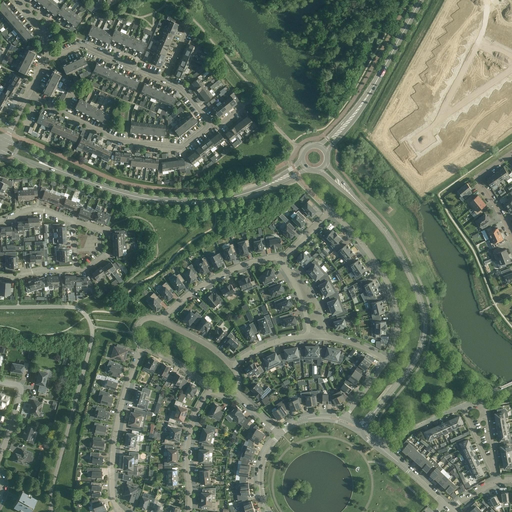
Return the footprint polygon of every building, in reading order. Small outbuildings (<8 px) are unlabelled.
[(45,9),(52,0),(44,0),(41,5),(45,9)] [(50,12),(57,4),(52,0),(45,9),(50,12)] [(61,7),(57,4),(50,12),(55,16),(57,13),(56,13),(61,7)] [(56,13),(57,13),(61,17),(68,8),(63,4),(61,7),(56,13)] [(468,4),(463,7),(466,12),(463,15),(466,19),(475,13),(468,4)] [(7,5),(0,11),(0,14),(2,17),(11,9),(7,5)] [(65,20),(72,11),(68,8),(61,17),(65,20)] [(2,17),(6,21),(14,14),(11,9),(2,17)] [(77,15),(72,11),(65,20),(70,24),(77,15)] [(14,14),(6,21),(10,25),(18,18),(14,14)] [(81,19),(77,15),(70,24),(74,28),(81,19)] [(168,26),(178,30),(180,25),(175,23),(177,19),(168,15),(167,19),(171,21),(168,26)] [(462,16),(457,19),(460,24),(457,27),(460,31),(468,25),(462,16)] [(10,25),(14,30),(22,22),(18,18),(10,25)] [(14,30),(17,34),(26,27),(22,22),(14,30)] [(87,35),(93,37),(97,27),(92,25),(87,35)] [(168,26),(166,31),(174,35),(175,36),(178,30),(168,26)] [(17,34),(21,38),(30,31),(26,27),(17,34)] [(98,40),(102,29),(97,27),(93,37),(98,40)] [(456,27),(450,31),(454,36),(450,39),(453,43),(462,37),(456,27)] [(103,42),(108,32),(102,29),(98,40),(103,42)] [(116,42),(120,32),(115,29),(113,34),(110,40),(111,40),(116,42)] [(498,30),(493,39),(498,42),(502,33),(503,33),(498,30)] [(33,35),(30,31),(21,38),(25,43),(33,35)] [(163,36),(172,40),(174,35),(166,31),(165,31),(163,36)] [(113,34),(108,32),(103,42),(109,44),(111,40),(110,40),(113,34)] [(125,34),(120,32),(116,42),(118,43),(121,44),(125,34)] [(502,33),(498,42),(502,44),(507,36),(503,33),(502,33)] [(126,46),(131,36),(125,34),(121,44),(126,46)] [(132,49),(136,38),(131,36),(126,46),(132,49)] [(163,36),(160,41),(170,45),(172,40),(163,36)] [(507,36),(502,44),(507,46),(511,38),(507,36)] [(137,51),(141,41),(136,38),(132,49),(137,51)] [(449,39),(444,43),(448,48),(444,51),(447,55),(456,48),(449,39)] [(147,43),(141,41),(137,51),(142,53),(147,43)] [(168,50),(170,45),(160,41),(158,46),(168,50)] [(187,43),(185,48),(194,52),(196,53),(198,48),(201,49),(202,45),(195,42),(193,46),(187,43)] [(26,49),(23,54),(33,59),(36,53),(34,52),(36,49),(29,46),(28,49),(26,49)] [(165,56),(168,50),(158,46),(156,52),(157,52),(165,56)] [(185,48),(182,53),(192,57),(194,52),(185,48)] [(443,51),(438,55),(441,60),(438,62),(441,66),(449,60),(443,51)] [(157,52),(155,57),(164,61),(166,56),(165,56),(157,52)] [(192,57),(182,53),(180,59),(189,63),(192,57)] [(33,59),(23,54),(21,59),(31,64),(33,59)] [(77,57),(82,68),(88,65),(83,55),(77,57)] [(152,56),(149,61),(153,63),(162,67),(164,61),(155,57),(152,56)] [(77,70),(82,68),(77,57),(72,60),(77,70)] [(21,59),(18,64),(28,69),(31,64),(21,59)] [(187,68),(189,63),(180,59),(178,64),(187,68)] [(67,62),(72,73),(77,70),(72,60),(67,62)] [(67,75),(72,73),(67,62),(62,65),(67,75)] [(98,75),(102,65),(96,62),(92,73),(98,75)] [(437,63),(431,67),(435,72),(431,74),(434,78),(443,72),(437,63)] [(28,69),(18,64),(16,69),(25,74),(28,69)] [(185,73),(187,68),(178,64),(176,69),(185,73)] [(98,75),(103,77),(107,67),(102,65),(98,75)] [(103,77),(108,79),(112,69),(107,67),(103,77)] [(52,71),(50,76),(60,81),(62,76),(60,75),(61,74),(58,71),(55,69),(54,71),(52,71)] [(112,69),(108,79),(113,82),(118,71),(112,69)] [(183,78),(185,73),(176,69),(173,75),(183,78)] [(113,82),(119,84),(123,74),(118,71),(113,82)] [(12,79),(20,83),(22,78),(15,74),(12,79)] [(119,84),(124,86),(128,76),(123,74),(119,84)] [(430,75),(425,79),(429,84),(425,86),(428,90),(437,84),(430,75)] [(57,86),(60,81),(50,76),(47,81),(57,86)] [(124,86),(129,88),(134,78),(128,76),(124,86)] [(139,80),(134,78),(129,88),(135,91),(139,80)] [(194,88),(202,82),(198,78),(190,84),(194,88)] [(9,84),(17,88),(20,83),(12,79),(10,79),(8,82),(10,83),(9,84)] [(55,91),(57,86),(47,81),(45,86),(55,91)] [(198,93),(206,87),(202,82),(194,88),(198,93)] [(140,93),(146,95),(150,85),(144,83),(140,93)] [(9,84),(7,89),(14,93),(17,88),(9,84)] [(150,85),(146,95),(151,98),(155,87),(150,85)] [(52,97),(55,91),(45,86),(42,92),(52,97)] [(4,87),(1,92),(9,96),(12,97),(14,93),(7,89),(4,87)] [(155,87),(151,98),(156,100),(160,90),(155,87)] [(201,97),(209,91),(206,87),(198,93),(201,97)] [(424,87),(419,91),(422,96),(419,98),(422,102),(430,96),(424,87)] [(209,91),(201,97),(205,102),(212,96),(213,97),(215,95),(215,94),(211,89),(209,91)] [(156,100),(161,102),(166,92),(160,90),(156,100)] [(1,92),(0,94),(0,97),(6,101),(9,96),(1,92)] [(161,102),(167,104),(171,94),(166,92),(161,102)] [(230,96),(226,99),(233,107),(237,104),(233,99),(236,97),(232,92),(229,94),(230,96)] [(176,96),(171,94),(167,104),(172,107),(176,96)] [(75,109),(80,111),(85,101),(80,99),(75,109)] [(233,107),(226,99),(222,103),(228,111),(233,107)] [(499,100),(494,109),(498,111),(500,108),(505,110),(508,105),(499,100)] [(90,104),(85,101),(80,111),(85,114),(90,104)] [(222,103),(217,107),(224,114),(228,111),(222,103)] [(95,106),(90,104),(85,114),(90,116),(95,106)] [(100,109),(95,106),(90,116),(95,119),(100,109)] [(219,118),(224,114),(217,107),(213,110),(219,118)] [(488,107),(483,117),(487,119),(489,115),(494,118),(497,112),(488,107)] [(100,121),(105,112),(100,109),(95,119),(100,121)] [(105,112),(100,121),(106,124),(111,114),(105,112)] [(41,124),(45,115),(40,113),(36,122),(41,124)] [(186,117),(193,125),(198,122),(191,113),(186,117)] [(47,126),(50,118),(45,115),(41,124),(47,126)] [(242,118),(249,126),(253,122),(247,115),(242,118)] [(418,115),(414,118),(419,126),(424,123),(418,115)] [(477,115),(472,124),(476,127),(478,123),(483,126),(486,120),(477,115)] [(186,117),(182,120),(189,129),(193,125),(186,117)] [(50,118),(47,126),(51,128),(52,128),(54,122),(54,123),(55,120),(50,118)] [(244,130),(249,126),(242,118),(238,122),(244,130)] [(414,118),(410,121),(415,129),(419,126),(414,118)] [(189,129),(182,120),(177,124),(184,133),(189,129)] [(410,121),(405,124),(411,132),(415,129),(410,121)] [(59,125),(54,123),(54,122),(52,128),(51,128),(50,131),(55,133),(59,125)] [(240,133),(244,130),(238,122),(233,125),(240,133)] [(466,123),(461,132),(465,135),(467,131),(472,134),(475,128),(466,123)] [(173,128),(170,130),(174,135),(177,133),(180,136),(182,134),(184,133),(177,124),(173,128)] [(405,124),(401,127),(407,135),(411,132),(405,124)] [(60,135),(64,127),(59,125),(55,133),(60,135)] [(233,125),(229,129),(235,137),(238,140),(240,143),(242,141),(237,135),(240,133),(233,125)] [(65,137),(69,129),(64,127),(60,135),(65,137)] [(401,127),(397,130),(403,138),(407,135),(401,127)] [(70,139),(74,131),(69,129),(65,137),(70,139)] [(235,137),(229,129),(224,133),(231,140),(235,137)] [(397,130),(393,133),(398,141),(403,138),(397,130)] [(455,130),(450,140),(454,142),(456,139),(461,141),(464,136),(455,130)] [(74,131),(70,139),(76,141),(79,133),(74,131)] [(218,131),(214,135),(220,143),(224,139),(218,131)] [(220,143),(214,135),(209,138),(209,139),(215,145),(215,146),(220,143)] [(76,148),(76,149),(81,152),(82,150),(83,148),(82,148),(86,140),(81,137),(77,146),(76,148)] [(204,141),(210,149),(215,145),(209,139),(209,138),(209,137),(204,141)] [(91,142),(86,140),(82,148),(83,148),(82,150),(86,152),(87,150),(91,142)] [(204,141),(199,145),(206,153),(210,149),(204,141)] [(87,150),(92,152),(96,144),(91,142),(87,150)] [(406,142),(398,147),(401,152),(409,146),(406,142)] [(101,147),(96,144),(92,152),(97,155),(101,147)] [(199,145),(195,148),(196,149),(202,157),(201,156),(204,154),(206,157),(208,155),(206,153),(199,145)] [(439,145),(435,148),(440,156),(445,153),(439,145)] [(409,146),(401,152),(404,156),(405,156),(404,156),(412,151),(413,151),(409,146)] [(106,149),(101,147),(97,155),(102,157),(106,149)] [(435,148),(431,151),(436,159),(440,156),(435,148)] [(111,155),(110,154),(111,151),(106,149),(102,157),(101,159),(107,162),(111,155)] [(196,149),(191,153),(198,161),(202,157),(196,149)] [(412,151),(404,156),(405,156),(408,160),(415,155),(412,151)] [(431,151),(427,154),(432,162),(436,159),(431,151)] [(198,161),(191,153),(187,156),(190,161),(187,162),(190,169),(194,166),(193,164),(198,161)] [(427,154),(422,157),(428,165),(432,162),(427,154)] [(422,157),(418,160),(424,168),(428,165),(422,157)] [(185,171),(185,170),(190,169),(187,162),(184,163),(184,158),(178,159),(179,169),(180,172),(185,171)] [(418,160),(414,163),(419,171),(424,168),(418,160)] [(504,167),(499,171),(505,178),(507,181),(511,177),(509,175),(504,167)] [(499,171),(495,174),(501,181),(505,178),(499,171)] [(495,174),(491,177),(496,184),(501,181),(495,174)] [(491,177),(486,180),(492,188),(493,190),(498,187),(496,184),(491,177)] [(0,181),(0,187),(6,190),(8,185),(12,187),(12,186),(14,186),(14,181),(13,181),(4,179),(3,182),(2,182),(0,181)] [(471,188),(470,186),(467,183),(463,186),(463,185),(461,187),(461,188),(459,189),(459,190),(458,191),(462,196),(459,198),(462,201),(472,193),(469,190),(471,188)] [(28,190),(29,200),(32,200),(32,199),(34,198),(34,196),(38,196),(37,188),(33,188),(33,187),(28,187),(28,190)] [(46,202),(49,195),(50,192),(45,191),(46,189),(42,187),(39,193),(43,195),(42,199),(44,199),(43,201),(46,202)] [(21,199),(23,199),(23,190),(18,191),(18,190),(14,190),(15,197),(18,197),(18,201),(21,201),(21,199)] [(55,194),(50,192),(49,195),(46,202),(49,203),(50,202),(52,202),(55,194)] [(60,196),(55,194),(52,202),(54,203),(54,205),(59,207),(63,197),(64,196),(61,195),(60,196)] [(472,208),(482,200),(478,195),(473,199),(471,196),(465,200),(472,208)] [(63,197),(59,207),(65,209),(66,208),(68,209),(71,200),(63,197)] [(76,201),(76,202),(71,200),(68,209),(70,209),(70,211),(75,213),(78,207),(79,203),(76,201)] [(315,214),(317,211),(312,206),(314,204),(309,200),(307,202),(308,202),(303,207),(306,211),(309,215),(309,214),(312,216),(313,216),(315,214)] [(486,205),(482,200),(472,208),(478,216),(484,212),(481,209),(486,205)] [(82,208),(78,207),(75,213),(78,214),(77,217),(82,219),(86,210),(85,210),(85,209),(85,208),(83,207),(82,208)] [(93,214),(95,210),(92,209),(91,212),(86,210),(82,219),(88,221),(90,213),(93,214)] [(95,210),(93,214),(96,216),(94,221),(99,223),(103,213),(100,212),(101,211),(96,209),(95,210)] [(296,213),(297,214),(292,219),(301,227),(304,224),(304,223),(305,222),(301,218),(304,216),(298,211),(296,213)] [(106,214),(103,213),(99,223),(104,224),(106,219),(109,221),(111,215),(106,213),(106,214)] [(487,222),(490,220),(489,219),(490,219),(488,216),(487,216),(485,214),(476,221),(480,227),(482,229),(487,226),(485,223),(487,222)] [(33,218),(34,227),(34,230),(39,229),(39,228),(42,227),(42,220),(39,220),(39,218),(33,218)] [(23,230),(23,222),(17,222),(17,225),(14,225),(14,229),(15,229),(15,235),(23,234),(23,230)] [(295,233),(292,230),(291,229),(294,227),(289,223),(287,225),(282,230),(285,232),(284,233),(287,236),(288,235),(290,238),(291,237),(292,238),(294,236),(293,235),(295,233)] [(57,227),(57,232),(66,232),(65,226),(60,227),(59,224),(52,224),(53,227),(57,227)] [(11,227),(6,227),(6,236),(11,235),(11,239),(15,239),(15,235),(15,229),(14,229),(11,229),(11,227)] [(489,239),(500,234),(498,228),(492,230),(491,227),(484,230),(489,239)] [(113,239),(125,238),(124,230),(115,231),(115,234),(112,234),(112,240),(113,239)] [(328,243),(338,234),(335,231),(335,232),(333,230),(328,235),(326,233),(322,237),(324,239),(328,243)] [(335,250),(339,246),(337,244),(341,239),(340,237),(338,234),(328,243),(333,247),(332,248),(335,250)] [(503,239),(500,234),(489,239),(493,248),(499,245),(498,242),(503,239)] [(274,239),(274,236),(266,237),(267,243),(270,243),(271,247),(272,247),(272,248),(277,248),(277,246),(282,246),(281,243),(282,242),(281,241),(281,238),(274,239)] [(66,243),(66,237),(57,238),(53,238),(53,244),(56,244),(56,246),(64,246),(63,243),(66,243)] [(261,240),(255,242),(255,245),(254,245),(255,249),(256,249),(257,252),(258,253),(261,252),(261,251),(263,250),(262,244),(265,244),(264,238),(260,238),(261,240)] [(247,247),(250,246),(249,239),(245,241),(238,243),(240,247),(239,248),(240,253),(241,252),(242,256),(243,256),(244,256),(246,255),(249,254),(247,247)] [(233,253),(236,251),(234,243),(230,245),(230,246),(224,248),(225,252),(224,253),(226,258),(227,257),(229,261),(230,261),(233,260),(232,260),(235,259),(234,255),(233,253)] [(341,257),(350,249),(349,248),(350,248),(348,245),(347,245),(346,244),(341,249),(339,246),(335,250),(337,252),(341,257)] [(56,256),(61,256),(69,255),(68,250),(65,250),(65,247),(59,247),(59,251),(56,251),(56,256)] [(40,251),(35,251),(35,254),(36,263),(41,262),(41,259),(44,259),(44,255),(44,253),(43,248),(40,248),(40,251)] [(496,260),(508,255),(506,249),(500,251),(499,248),(492,250),(496,260)] [(114,250),(113,250),(113,256),(116,256),(116,259),(124,259),(124,255),(125,255),(126,254),(126,249),(114,250)] [(351,250),(350,249),(341,257),(344,262),(346,264),(351,261),(349,258),(354,254),(353,253),(354,252),(352,250),(351,250)] [(322,250),(319,253),(323,258),(327,255),(322,250)] [(29,254),(27,254),(27,256),(30,256),(30,263),(36,263),(35,254),(35,251),(29,251),(29,254)] [(16,252),(5,253),(5,255),(6,256),(7,257),(8,257),(9,257),(9,263),(17,262),(17,257),(16,257),(16,252)] [(223,259),(220,253),(217,254),(210,258),(215,268),(216,267),(216,268),(219,266),(222,264),(220,261),(223,259)] [(307,255),(304,253),(302,255),(301,254),(298,257),(299,258),(297,260),(297,261),(299,263),(300,263),(302,265),(306,260),(308,262),(313,258),(308,254),(307,255)] [(61,256),(56,256),(57,262),(60,262),(60,265),(66,264),(66,261),(69,261),(69,255),(61,256)] [(510,261),(508,255),(496,260),(500,269),(506,266),(505,263),(510,261)] [(209,264),(206,257),(202,258),(203,261),(197,264),(199,267),(198,267),(200,271),(201,271),(203,274),(204,274),(207,273),(206,272),(209,271),(206,266),(209,264)] [(308,274),(311,276),(321,267),(317,262),(315,260),(310,264),(312,266),(307,271),(309,273),(308,274)] [(353,264),(351,261),(346,264),(348,267),(352,272),(362,265),(361,264),(362,263),(360,261),(359,261),(358,260),(353,264)] [(18,268),(17,262),(9,263),(5,263),(5,271),(15,271),(15,268),(18,268)] [(111,272),(113,276),(116,274),(116,273),(117,272),(117,271),(116,270),(119,268),(115,262),(112,264),(111,262),(106,265),(111,272)] [(195,269),(192,264),(187,267),(189,270),(184,273),(190,282),(191,282),(192,283),(195,281),(194,280),(197,278),(192,271),(195,269)] [(106,265),(102,268),(106,274),(107,276),(111,272),(106,265)] [(363,266),(362,265),(352,272),(355,277),(356,280),(361,276),(360,274),(365,270),(365,269),(365,268),(363,266)] [(102,277),(106,274),(102,268),(101,267),(97,270),(102,277)] [(321,267),(311,276),(313,279),(314,278),(316,280),(321,276),(323,279),(328,275),(325,272),(321,267)] [(511,272),(511,273),(510,271),(511,271),(510,268),(501,271),(503,277),(504,276),(507,282),(510,281),(511,282),(511,281),(511,272)] [(97,281),(102,277),(97,270),(92,273),(94,276),(91,278),(95,284),(98,282),(97,281)] [(272,270),(269,271),(268,270),(264,273),(265,274),(261,275),(264,281),(263,282),(265,285),(272,282),(270,278),(275,276),(274,273),(273,270),(272,270)] [(182,288),(185,286),(181,281),(183,279),(179,274),(177,276),(171,281),(179,291),(180,290),(180,291),(183,289),(182,288)] [(328,275),(323,279),(325,282),(319,285),(321,288),(320,288),(321,292),(333,285),(330,279),(328,275)] [(62,279),(62,286),(62,288),(71,288),(70,276),(65,276),(65,279),(62,279)] [(47,279),(44,279),(44,280),(44,287),(47,287),(48,290),(53,290),(53,288),(53,277),(47,277),(47,279)] [(58,286),(62,286),(62,279),(58,280),(58,277),(53,277),(53,288),(57,288),(58,286)] [(87,277),(81,277),(81,286),(87,286),(87,288),(93,287),(91,281),(87,281),(87,277)] [(244,280),(239,282),(240,284),(240,285),(240,286),(241,285),(242,288),(243,291),(247,290),(248,290),(253,288),(257,286),(254,280),(251,282),(249,277),(248,278),(248,277),(243,279),(244,280)] [(44,287),(44,280),(44,279),(39,280),(38,278),(33,279),(36,290),(44,287)] [(36,290),(33,279),(28,281),(29,284),(25,285),(28,293),(36,290)] [(364,292),(375,286),(375,285),(374,282),(373,282),(373,281),(367,284),(365,281),(360,284),(361,287),(362,287),(364,292)] [(5,282),(4,295),(10,295),(10,292),(13,292),(13,288),(10,288),(11,283),(5,282)] [(171,288),(166,282),(161,287),(161,288),(159,289),(161,291),(163,294),(162,295),(165,298),(166,297),(168,300),(169,299),(169,300),(172,298),(171,297),(173,295),(169,290),(171,288)] [(231,285),(230,284),(225,287),(226,288),(222,290),(224,293),(223,293),(224,294),(226,297),(234,292),(236,295),(240,293),(237,287),(234,289),(231,285)] [(276,287),(274,284),(269,286),(270,289),(269,290),(272,296),(275,295),(276,295),(281,293),(280,293),(284,291),(284,290),(283,287),(282,287),(281,285),(276,287)] [(333,285),(321,292),(323,295),(324,294),(325,297),(331,293),(333,297),(339,294),(337,290),(336,291),(333,285)] [(376,288),(375,286),(364,292),(367,297),(367,298),(368,300),(374,298),(372,295),(378,292),(378,291),(378,290),(377,287),(376,288)] [(158,297),(154,293),(150,297),(153,300),(149,303),(157,311),(157,310),(158,311),(161,309),(160,308),(162,306),(156,300),(158,297)] [(215,297),(212,294),(210,295),(209,295),(206,297),(207,297),(206,298),(214,307),(219,303),(219,302),(221,300),(217,295),(215,297)] [(328,305),(329,309),(342,304),(340,298),(339,294),(333,297),(334,300),(328,302),(329,305),(328,305)] [(284,302),(282,298),(275,301),(276,305),(278,304),(280,310),(284,309),(284,310),(288,308),(288,307),(291,306),(291,305),(292,305),(290,302),(289,299),(284,302)] [(371,309),(383,306),(383,305),(382,302),(381,300),(375,302),(374,298),(368,300),(369,304),(369,303),(371,309)] [(344,310),(342,304),(329,309),(330,312),(331,312),(333,314),(339,312),(340,315),(348,312),(346,309),(344,310)] [(383,308),(383,306),(371,309),(372,315),(373,318),(379,318),(378,314),(384,312),(384,311),(385,311),(384,307),(383,308)] [(249,310),(245,312),(250,321),(254,319),(249,310)] [(195,315),(191,311),(184,320),(184,321),(187,324),(187,323),(190,325),(194,320),(197,322),(202,316),(196,312),(195,315)] [(288,314),(280,316),(281,323),(285,322),(286,327),(297,324),(296,323),(297,322),(296,319),(295,319),(295,316),(289,318),(288,314)] [(269,315),(265,316),(265,318),(259,320),(260,325),(259,325),(261,330),(262,329),(264,334),(265,334),(265,335),(268,334),(268,333),(270,332),(268,325),(272,324),(269,315)] [(347,321),(346,315),(340,317),(340,320),(334,322),(335,324),(334,325),(335,328),(336,327),(336,328),(339,327),(339,329),(343,327),(343,326),(346,326),(345,322),(347,321)] [(210,322),(205,318),(197,327),(198,328),(197,328),(200,330),(203,332),(204,329),(207,331),(212,325),(210,323),(210,322)] [(370,318),(370,320),(373,320),(373,322),(375,322),(375,328),(386,328),(386,324),(385,324),(385,321),(379,321),(379,318),(373,318),(370,318)] [(257,331),(253,322),(249,324),(251,327),(245,330),(246,333),(245,334),(247,338),(248,337),(250,341),(251,340),(251,341),(254,340),(253,339),(256,338),(254,333),(257,331)] [(220,329),(218,327),(214,332),(216,334),(214,337),(216,339),(215,340),(218,342),(218,341),(219,342),(227,333),(221,328),(220,329)] [(386,328),(375,328),(375,334),(373,334),(373,337),(379,337),(379,334),(385,334),(385,331),(386,331),(386,328)] [(234,336),(230,333),(226,338),(229,340),(226,343),(226,344),(225,345),(229,348),(230,347),(234,351),(236,348),(237,348),(237,347),(239,345),(231,338),(234,336)] [(127,346),(118,344),(117,347),(115,346),(113,354),(115,354),(114,358),(125,361),(127,354),(125,353),(126,350),(127,346)] [(312,359),(312,345),(309,345),(309,346),(306,346),(306,353),(302,353),(303,359),(306,359),(312,359)] [(316,345),(312,345),(312,359),(318,359),(318,365),(321,365),(322,359),(322,353),(323,352),(319,352),(319,346),(316,346),(316,345)] [(303,359),(302,353),(299,354),(297,347),(294,348),(294,346),(291,347),(293,361),(299,359),(300,360),(303,359)] [(284,363),(287,362),(293,361),(291,347),(287,348),(287,349),(284,350),(286,356),(282,357),(284,363)] [(326,354),(322,353),(322,359),(325,360),(331,361),(334,348),(331,347),(331,348),(328,347),(326,354)] [(338,349),(334,348),(331,361),(337,362),(337,363),(340,364),(342,361),(343,358),(339,357),(340,350),(337,350),(338,349)] [(272,353),(269,354),(275,367),(281,364),(282,366),(285,365),(284,363),(282,357),(279,359),(276,352),(273,354),(272,353)] [(359,361),(362,361),(369,366),(372,361),(365,356),(366,355),(362,353),(358,358),(359,361)] [(275,367),(269,354),(266,356),(267,357),(264,358),(267,364),(264,366),(267,371),(270,370),(270,369),(275,367)] [(153,358),(152,358),(151,360),(150,359),(148,364),(147,366),(150,368),(149,371),(154,374),(157,368),(155,367),(158,361),(155,359),(155,358),(154,358),(153,358)] [(119,364),(111,361),(109,365),(110,366),(111,367),(109,373),(120,377),(122,370),(118,368),(118,367),(119,364)] [(357,367),(362,371),(363,369),(365,370),(369,366),(362,361),(359,361),(358,362),(358,365),(359,365),(357,367)] [(23,372),(23,371),(27,371),(28,363),(24,363),(23,365),(13,363),(12,363),(12,364),(11,370),(11,371),(12,371),(15,372),(18,372),(22,373),(23,373),(23,372)] [(254,364),(253,363),(249,366),(249,367),(245,369),(247,372),(247,373),(248,373),(249,375),(258,370),(260,374),(264,371),(260,366),(257,367),(255,363),(254,364)] [(170,367),(164,364),(159,372),(164,375),(162,378),(167,381),(168,379),(170,374),(167,373),(170,367)] [(352,374),(359,379),(362,375),(360,373),(362,371),(357,367),(355,370),(352,370),(351,371),(352,374)] [(47,373),(39,371),(36,383),(39,384),(38,391),(45,393),(47,385),(45,385),(47,373)] [(185,377),(176,372),(172,381),(180,385),(179,387),(182,389),(187,381),(184,379),(185,377)] [(327,381),(326,378),(319,378),(319,374),(312,374),(312,378),(318,377),(318,382),(327,381)] [(355,384),(359,379),(352,374),(349,375),(348,376),(348,379),(349,379),(347,381),(350,383),(350,384),(352,385),(353,382),(355,384)] [(116,379),(107,376),(105,382),(107,383),(106,387),(111,389),(112,390),(113,390),(115,390),(118,383),(115,382),(116,379)] [(341,387),(347,391),(350,394),(352,390),(351,389),(352,388),(349,386),(350,384),(350,383),(347,381),(346,380),(344,382),(345,383),(341,387)] [(198,387),(190,383),(185,392),(193,396),(194,393),(195,394),(197,390),(196,390),(198,387)] [(264,391),(257,384),(255,386),(254,386),(254,387),(252,389),(255,393),(254,393),(258,397),(259,396),(259,397),(263,394),(265,396),(271,390),(268,387),(264,391)] [(345,394),(347,391),(341,387),(340,389),(341,391),(336,393),(342,404),(348,396),(345,394)] [(135,396),(145,399),(146,395),(149,396),(151,390),(144,388),(143,392),(138,390),(137,393),(136,392),(135,394),(135,396)] [(107,392),(100,390),(99,394),(103,395),(101,403),(111,406),(113,398),(106,396),(107,392)] [(318,391),(310,392),(311,396),(312,406),(317,405),(317,404),(318,404),(317,400),(320,399),(319,393),(319,390),(318,391)] [(308,407),(312,406),(311,396),(310,392),(301,393),(301,395),(303,402),(306,401),(307,406),(307,405),(308,407)] [(4,394),(1,393),(0,393),(0,408),(5,410),(6,404),(7,404),(9,397),(4,395),(4,394)] [(182,393),(178,401),(182,402),(186,395),(182,393)] [(323,393),(319,393),(320,399),(323,399),(323,403),(324,403),(324,404),(328,404),(328,401),(328,394),(323,394),(323,393)] [(331,404),(342,404),(336,393),(331,396),(330,394),(328,394),(328,401),(331,401),(331,404)] [(293,400),(297,410),(301,408),(301,407),(302,407),(300,403),(303,402),(301,395),(298,397),(298,398),(293,400)] [(145,399),(135,396),(134,397),(134,399),(135,399),(134,402),(139,404),(138,407),(145,410),(147,403),(144,402),(145,399)] [(271,401),(267,396),(261,400),(265,405),(271,401)] [(297,410),(293,400),(291,397),(282,400),(287,409),(290,407),(291,411),(292,411),(293,412),(297,410)] [(182,402),(178,401),(176,400),(174,406),(177,408),(176,412),(185,415),(188,409),(181,407),(183,403),(182,402)] [(284,410),(287,409),(282,400),(279,403),(275,406),(276,408),(283,418),(287,415),(286,414),(287,413),(284,410)] [(42,403),(34,401),(30,414),(38,416),(40,412),(41,407),(42,403)] [(221,406),(214,403),(209,413),(213,415),(212,417),(219,420),(223,413),(219,412),(219,410),(221,406)] [(242,411),(236,406),(229,413),(238,423),(245,416),(241,412),(242,411)] [(104,408),(97,407),(95,412),(98,413),(97,418),(108,420),(108,419),(109,418),(110,417),(110,415),(109,414),(110,413),(103,412),(104,408)] [(283,418),(276,408),(275,408),(272,409),(272,411),(273,412),(272,412),(278,420),(278,419),(279,420),(283,418)] [(495,414),(496,419),(504,418),(505,418),(508,417),(507,411),(507,410),(506,409),(505,409),(504,408),(497,410),(498,413),(495,414)] [(129,418),(141,420),(142,416),(144,416),(145,411),(136,409),(135,413),(131,412),(131,415),(130,415),(130,416),(129,417),(129,418)] [(185,415),(176,412),(172,411),(171,415),(168,421),(175,423),(177,419),(183,421),(185,415)] [(459,416),(454,418),(458,426),(463,424),(462,423),(463,422),(462,420),(461,420),(459,416)] [(141,420),(129,418),(129,419),(129,420),(129,421),(129,424),(131,424),(132,426),(132,429),(141,430),(142,427),(140,426),(141,420)] [(458,426),(454,418),(449,421),(453,428),(458,426)] [(449,421),(444,423),(448,431),(453,428),(449,421)] [(101,423),(95,422),(94,428),(96,428),(95,433),(105,435),(107,427),(100,426),(101,423)] [(171,431),(170,433),(180,435),(181,432),(182,429),(180,428),(180,429),(176,428),(177,425),(168,422),(167,427),(168,427),(168,428),(169,430),(170,431),(171,431)] [(448,431),(444,423),(439,425),(443,433),(444,435),(449,433),(448,431)] [(201,434),(212,437),(212,436),(213,436),(213,435),(214,433),(214,432),(213,432),(213,431),(215,431),(216,427),(208,425),(207,428),(206,429),(204,428),(203,431),(202,432),(201,433),(201,434)] [(254,433),(262,439),(265,435),(264,434),(259,430),(259,429),(256,425),(254,427),(254,430),(255,431),(254,433)] [(438,435),(443,433),(439,425),(435,427),(438,435)] [(23,434),(22,438),(29,440),(28,442),(33,443),(36,434),(33,433),(35,428),(28,426),(26,431),(24,431),(23,433),(23,434)] [(430,430),(433,437),(438,435),(435,427),(430,430)] [(127,433),(126,436),(127,436),(126,439),(136,441),(139,441),(140,441),(141,437),(142,431),(134,430),(133,434),(127,433)] [(433,437),(430,430),(425,432),(426,436),(426,437),(427,439),(428,439),(428,440),(433,437)] [(179,438),(180,435),(170,433),(170,436),(169,436),(168,436),(167,437),(166,438),(165,438),(164,442),(173,443),(174,440),(177,441),(179,442),(180,438),(179,438)] [(262,439),(254,433),(251,438),(250,437),(247,441),(249,442),(253,444),(255,440),(258,443),(259,442),(260,443),(262,439)] [(504,443),(511,442),(511,441),(511,438),(511,439),(510,433),(507,434),(499,435),(500,441),(502,440),(503,443),(504,443)] [(210,443),(212,437),(201,434),(201,435),(201,439),(200,441),(203,441),(203,442),(203,445),(213,447),(214,444),(210,443)] [(100,438),(93,437),(93,441),(94,441),(93,448),(97,449),(98,450),(100,450),(100,449),(104,449),(104,447),(105,447),(105,444),(105,443),(105,442),(100,441),(100,438)] [(456,442),(455,442),(459,450),(460,449),(470,445),(468,440),(466,441),(464,438),(462,439),(456,442)] [(136,441),(126,439),(126,442),(125,442),(125,446),(132,447),(131,450),(139,451),(140,446),(136,444),(136,441)] [(403,444),(405,446),(402,450),(406,454),(407,453),(412,446),(414,444),(410,442),(407,439),(403,444)] [(254,444),(253,444),(249,442),(247,446),(243,445),(241,450),(243,452),(245,451),(254,454),(255,449),(253,448),(254,444)] [(511,444),(511,442),(504,443),(504,446),(501,447),(502,452),(510,451),(511,450),(511,447),(511,445),(511,444)] [(414,444),(412,446),(407,453),(411,457),(417,450),(418,448),(414,444)] [(168,452),(168,455),(179,456),(179,454),(179,452),(178,452),(178,449),(172,449),(172,446),(165,445),(165,452),(168,452)] [(461,455),(465,453),(473,450),(470,445),(460,449),(459,450),(458,451),(460,455),(461,455)] [(199,456),(209,456),(209,452),(213,452),(213,447),(206,446),(206,450),(199,449),(199,456)] [(14,456),(13,459),(14,459),(13,460),(14,461),(17,462),(22,464),(24,460),(26,461),(31,463),(33,456),(31,456),(32,453),(29,452),(22,449),(19,455),(16,453),(15,456),(14,456)] [(417,450),(411,457),(415,460),(421,453),(417,450)] [(473,450),(465,453),(461,455),(464,460),(465,459),(467,458),(475,454),(473,450)] [(243,452),(240,460),(242,460),(248,462),(249,458),(252,459),(252,458),(254,459),(256,455),(254,454),(245,451),(243,452)] [(98,453),(91,452),(90,460),(93,460),(93,464),(100,464),(104,461),(103,459),(103,457),(98,457),(98,453)] [(124,459),(123,463),(134,463),(134,460),(136,460),(136,459),(138,459),(139,452),(131,452),(131,456),(124,456),(124,459)] [(422,452),(421,453),(415,460),(419,464),(425,457),(426,455),(422,452)] [(467,464),(469,463),(477,459),(475,454),(467,458),(465,459),(467,464)] [(179,456),(168,455),(168,459),(165,459),(164,466),(171,466),(172,462),(178,462),(178,459),(179,458),(179,456)] [(209,456),(199,456),(199,462),(206,462),(205,466),(212,465),(212,462),(209,462),(209,456)] [(419,464),(423,467),(429,461),(425,457),(419,464)] [(430,472),(438,464),(432,458),(429,461),(423,467),(422,468),(427,472),(428,470),(430,472)] [(469,463),(467,464),(470,469),(472,468),(471,468),(479,464),(477,459),(469,463)] [(240,470),(249,471),(249,469),(250,466),(247,465),(248,462),(242,460),(241,465),(240,464),(240,470)] [(134,467),(134,463),(123,463),(123,466),(124,466),(124,470),(128,470),(128,474),(137,475),(138,467),(134,467)] [(434,478),(440,471),(443,469),(438,465),(439,464),(438,464),(430,472),(431,473),(430,474),(434,478)] [(482,469),(479,464),(471,468),(472,468),(470,469),(472,474),(482,469)] [(199,471),(200,477),(210,476),(209,470),(212,469),(212,466),(204,467),(204,470),(199,471)] [(100,468),(88,467),(87,472),(92,473),(92,478),(96,478),(97,480),(99,478),(102,478),(102,476),(104,475),(100,472),(100,468)] [(164,477),(178,477),(179,473),(178,473),(178,470),(171,470),(171,467),(164,467),(165,470),(168,471),(168,475),(164,475),(164,477)] [(484,474),(482,469),(472,474),(474,479),(477,477),(478,478),(480,477),(480,476),(484,474)] [(237,470),(235,480),(240,480),(246,480),(246,476),(249,477),(249,473),(249,472),(249,471),(240,470),(237,470)] [(438,481),(444,475),(440,471),(434,478),(438,481)] [(448,479),(444,475),(438,481),(439,483),(441,486),(442,485),(448,479)] [(210,476),(200,477),(201,483),(206,483),(206,486),(212,485),(212,482),(211,482),(210,476)] [(178,477),(164,477),(164,480),(168,479),(168,484),(167,484),(166,487),(173,489),(174,489),(174,485),(172,485),(172,484),(178,484),(178,481),(179,481),(178,477)] [(452,482),(448,479),(442,485),(446,489),(452,482)] [(241,490),(249,489),(249,483),(246,484),(246,480),(240,480),(240,484),(238,487),(238,488),(237,488),(237,489),(237,491),(239,492),(241,490)] [(100,483),(92,482),(91,485),(92,485),(92,489),(90,488),(89,491),(90,494),(92,493),(93,497),(102,495),(101,491),(100,491),(100,490),(102,490),(102,486),(100,486),(100,483)] [(446,489),(445,489),(450,493),(452,490),(454,491),(458,486),(457,485),(456,486),(452,482),(446,489)] [(141,489),(128,484),(124,495),(127,496),(126,500),(133,502),(135,498),(138,499),(141,489)] [(202,497),(202,499),(212,499),(212,496),(216,496),(216,488),(208,488),(207,493),(202,492),(202,493),(201,493),(201,494),(200,494),(200,495),(200,496),(201,496),(201,497),(202,497)] [(239,492),(237,491),(238,501),(242,500),(248,498),(247,495),(250,494),(249,489),(241,490),(239,492)] [(43,511),(47,505),(22,491),(14,507),(23,511),(43,511)] [(143,496),(139,506),(146,509),(148,503),(152,504),(155,496),(147,493),(144,492),(143,496)] [(502,495),(497,497),(500,503),(503,502),(503,503),(509,502),(509,501),(508,493),(508,492),(502,493),(502,495)] [(500,503),(497,497),(496,495),(490,498),(492,500),(488,502),(492,507),(494,505),(495,507),(501,504),(500,503)] [(249,502),(248,498),(242,500),(242,501),(238,502),(241,511),(244,511),(245,509),(253,506),(251,501),(249,502)] [(100,502),(99,499),(92,500),(93,505),(92,505),(94,510),(95,510),(95,511),(98,511),(107,509),(105,504),(102,505),(101,502),(100,502)] [(155,499),(152,508),(155,509),(154,511),(155,511),(162,511),(164,510),(163,509),(164,506),(160,505),(161,504),(158,501),(158,500),(155,499)] [(212,502),(212,499),(202,499),(202,501),(201,501),(201,502),(200,502),(200,503),(200,504),(201,504),(201,505),(202,505),(207,506),(207,510),(215,511),(216,502),(212,502)] [(173,502),(170,501),(167,509),(170,510),(169,511),(180,511),(181,510),(180,509),(180,508),(172,506),(173,502)] [(475,502),(474,503),(470,506),(473,509),(469,511),(477,511),(480,510),(476,506),(477,504),(475,502)]
